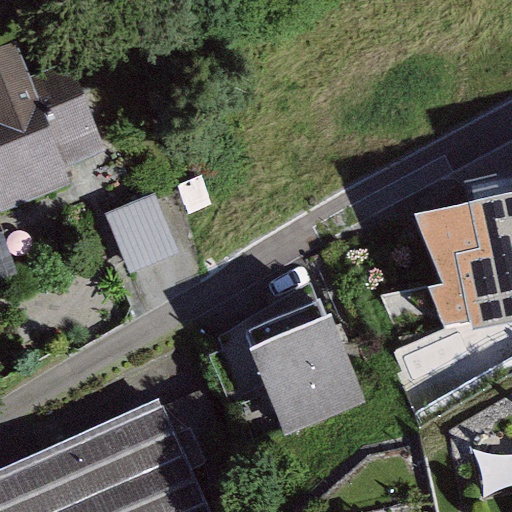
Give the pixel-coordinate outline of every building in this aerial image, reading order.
[(18,69),(0,76),(0,211),(2,217),(67,190),(18,69)] [(158,180),(111,198),(136,260),(182,241),(158,180)] [(511,209),(413,232),(440,286),(381,299),(400,341),(469,326),(472,336),(511,326),(511,209)] [(321,312),(247,343),(286,436),(360,404),(321,312)] [(199,511),(157,420),(0,492),(0,511),(199,511)]
